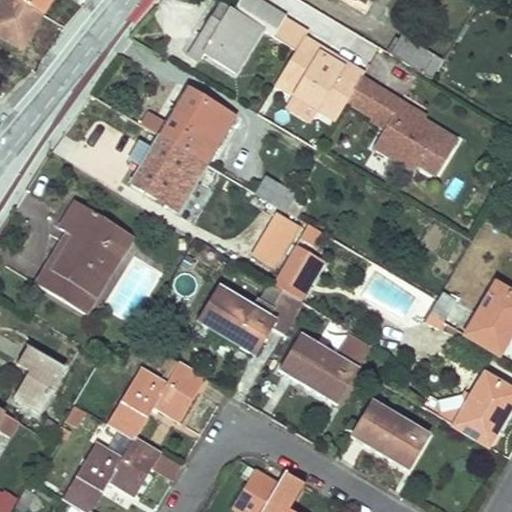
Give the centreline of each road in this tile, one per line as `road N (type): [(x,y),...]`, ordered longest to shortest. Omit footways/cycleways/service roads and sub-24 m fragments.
road 1 (residential): [(188,511),(234,429),(262,435),(391,511)]
road 2 (tertiary): [(0,168),(131,0)]
